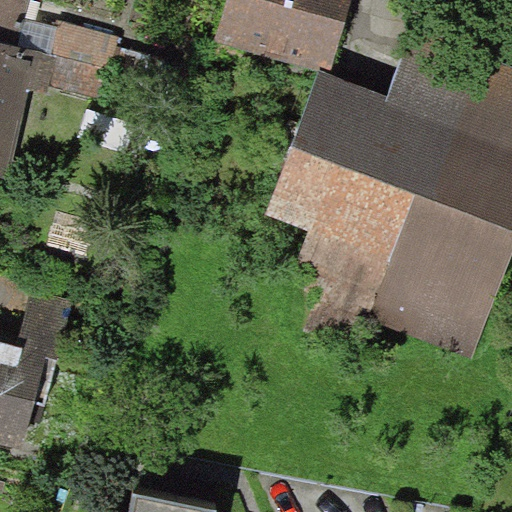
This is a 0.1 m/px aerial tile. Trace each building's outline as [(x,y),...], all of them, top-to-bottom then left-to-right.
[(25,0),(0,0),(0,173),(2,174),(27,81),(101,100),(117,41),(56,25),(54,32),(19,23),(25,0)] [(223,0),(214,34),(325,66),(344,0),(223,0)] [(475,331),(511,233),(511,82),(419,48),(395,113),(313,83),(268,204),(320,223),(303,267),(475,331)] [(26,297),(13,347),(0,343),(0,440),(16,444),(27,403),(40,406),(67,308),(26,297)] [(208,511),(210,504),(127,488),(122,511),(208,511)]
